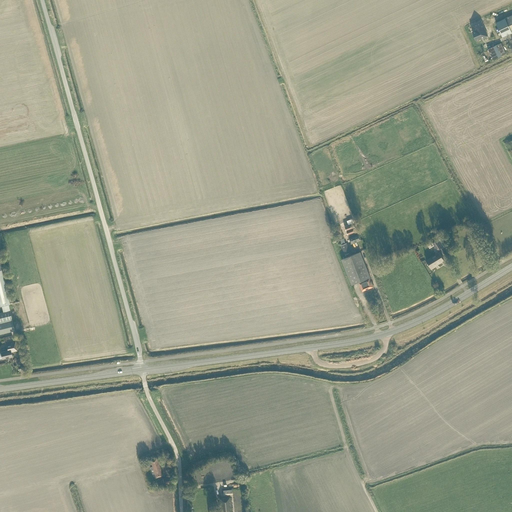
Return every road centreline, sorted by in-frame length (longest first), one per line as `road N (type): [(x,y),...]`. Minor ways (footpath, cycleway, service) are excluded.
road 1 (primary): [(141,370),(387,333),(511,266)]
road 2 (unclassified): [(141,370),(44,0)]
road 3 (primary): [(141,370),(0,389)]
road 4 (unclassified): [(145,387),(180,462),(182,511)]
